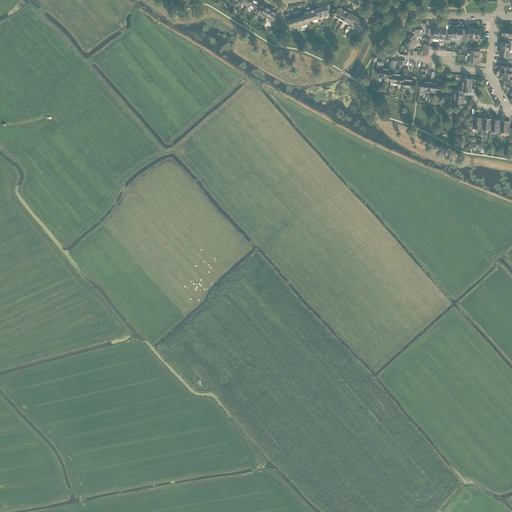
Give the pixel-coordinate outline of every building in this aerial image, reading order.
[(255,0),(251,0),(247,6),(253,10),(252,11),(255,13),(259,7),(256,5),(259,2),(255,0)] [(320,4),(323,16),(329,15),(328,11),(331,10),(329,5),(327,6),(326,6),(323,7),(322,3),(320,4)] [(338,18),(343,9),(340,8),(342,4),(340,3),(333,15),(338,18)] [(318,18),(323,16),(320,4),(317,5),(318,8),(315,9),(318,18)] [(266,18),(271,9),(265,6),(263,9),(261,8),(257,14),(260,16),(260,14),(266,18)] [(306,22),(312,20),(308,7),(305,8),(307,12),(303,13),(304,15),(306,22)] [(318,18),(315,9),(312,10),(311,7),(308,7),(312,20),(318,18)] [(344,21),(350,9),(348,8),(346,11),(343,9),(338,18),(344,21)] [(271,9),(266,18),(272,22),(271,23),(274,24),(278,19),(275,17),(277,13),(271,9)] [(349,23),(354,15),(351,13),(352,10),(350,9),(344,21),(348,23),(349,23)] [(304,15),(301,16),(299,10),(297,11),(301,26),(307,24),(306,22),(304,15)] [(293,19),(296,28),(301,26),(297,11),(294,12),(296,18),(293,19)] [(359,18),(361,15),(358,13),(356,17),(354,15),(349,23),(348,23),(347,26),(353,29),(354,26),(359,18)] [(296,28),(293,19),(290,20),(289,16),(286,17),(290,30),(296,28)] [(354,26),(359,29),(359,30),(362,31),(362,32),(368,20),(366,18),(363,16),(362,20),(359,18),(354,26)] [(419,36),(422,37),(423,34),(419,33),(420,29),(411,27),(410,34),(419,36)] [(439,37),(440,28),(434,27),(434,29),(431,29),(430,36),(430,38),(433,39),(433,36),(439,37)] [(456,42),(457,28),(452,27),(451,33),(448,32),(447,40),(447,41),(456,42)] [(447,40),(448,32),(445,32),(446,29),(440,28),(439,37),(438,39),(444,40),(444,39),(447,40)] [(464,40),(465,33),(462,32),(463,29),(457,28),(456,42),(459,42),(461,41),(461,40),(464,40)] [(473,38),(475,29),(469,28),(468,33),(465,33),(464,40),(468,40),(468,37),(473,38)] [(511,38),(511,29),(503,28),(503,35),(508,36),(508,38),(511,38)] [(475,29),(473,38),(479,38),(478,41),(482,41),(483,34),(480,33),(480,29),(475,29)] [(410,34),(408,33),(407,40),(416,42),(420,43),(420,40),(418,39),(419,36),(410,34)] [(407,40),(406,40),(404,47),(413,48),(414,46),(415,46),(416,42),(407,40)] [(501,48),(510,50),(511,46),(511,40),(508,40),(508,43),(502,42),(501,48)] [(468,55),(481,57),(481,53),(480,53),(480,51),(477,51),(478,48),(471,47),(470,50),(472,50),(471,54),(468,53),(468,55)] [(511,53),(510,53),(510,50),(501,48),(500,55),(506,56),(505,58),(511,59),(511,56),(511,53)] [(480,62),(481,57),(468,55),(467,58),(471,58),(470,62),(469,61),(468,65),(476,65),(476,63),(478,63),(479,61),(480,62)] [(393,67),(393,61),(390,60),(390,67),(391,67),(391,69),(386,68),(385,77),(391,78),(392,69),(393,67)] [(380,68),(379,77),(385,77),(386,68),(383,68),(384,62),(378,61),(377,67),(380,68)] [(408,73),(404,72),(403,72),(402,74),(398,74),(397,83),(403,84),(404,75),(407,75),(408,73)] [(408,79),(407,88),(415,89),(416,77),(412,76),(412,80),(408,79)] [(483,118),(473,117),(472,123),(468,123),(467,130),(473,131),(473,128),(482,129),(483,118)] [(490,130),(492,119),(483,118),(482,129),(480,138),(484,139),(485,133),(483,133),(484,129),(490,130)] [(499,131),(500,120),(492,119),(490,130),(490,133),(498,134),(499,131)] [(500,120),(499,131),(508,132),(508,134),(511,134),(511,132),(511,127),(509,128),(510,121),(500,120)]
